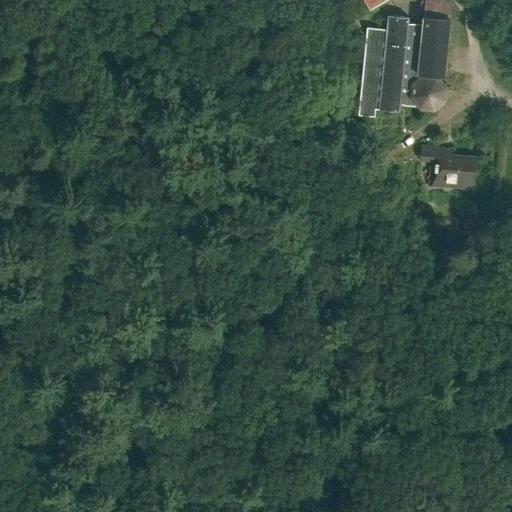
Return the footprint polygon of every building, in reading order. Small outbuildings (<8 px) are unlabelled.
[(369,26),(363,83),(386,86),(386,88),(415,92),(418,73),(443,76),(449,76),(453,19),(454,3),(431,0),(427,0),(425,24),(410,22),(411,16),(391,14),(390,28),(369,26)] [(383,0),(364,0),(370,9),(383,0)] [(386,86),(363,83),(359,114),(376,115),(377,108),(400,111),(401,104),(420,106),(423,109),(436,110),(447,101),(449,86),(443,78),(443,76),(418,73),(415,92),(386,88),(386,86)] [(451,150),(422,146),(421,162),(432,163),(429,185),(473,190),(476,157),(452,154),(451,150)] [(488,221),(463,219),(462,233),(487,235),(488,221)] [(487,241),(463,239),(461,260),(486,262),(487,241)]
